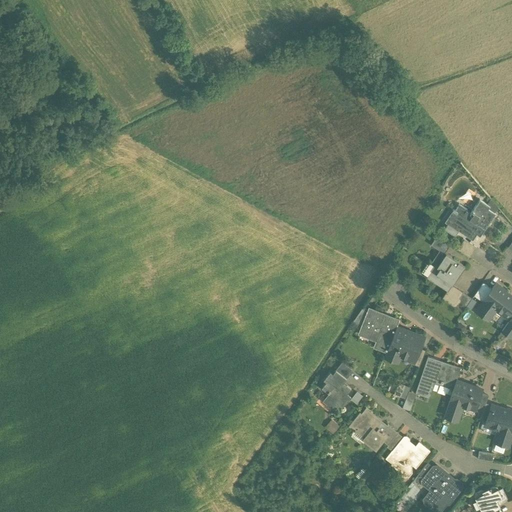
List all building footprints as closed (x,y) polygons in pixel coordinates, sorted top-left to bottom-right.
[(470,213),(466,211),(467,209),(459,204),(455,210),(454,209),(453,210),(455,212),(449,221),(460,228),(458,231),(472,240),(479,230),(483,232),(495,214),(488,209),(490,206),(480,199),(470,213)] [(476,247),(463,238),(456,248),(469,257),(476,247)] [(462,264),(441,250),(436,257),(440,260),(428,279),(446,291),(447,291),(451,285),(456,278),(453,276),(462,264)] [(451,285),(447,291),(446,291),(441,299),(453,307),(463,293),(451,285)] [(511,297),(494,285),(477,308),(486,315),(493,306),(509,318),(511,314),(511,297)] [(463,293),(453,307),(462,313),(471,298),(463,293)] [(363,306),(355,318),(364,322),(369,309),(363,306)] [(398,320),(370,308),(369,309),(364,322),(360,332),(378,340),(375,346),(386,350),(396,327),(398,320)] [(423,338),(396,327),(386,350),(385,353),(394,357),(397,351),(402,353),(401,355),(412,359),(414,360),(419,348),(423,338)] [(419,348),(414,360),(412,359),(410,362),(419,366),(425,350),(419,348)] [(460,367),(427,356),(415,393),(427,397),(433,379),(440,382),(440,383),(437,390),(438,392),(443,394),(444,393),(445,393),(450,395),(455,380),(460,367)] [(352,370),(342,362),(332,373),(343,382),(352,370)] [(332,373),(330,371),(323,379),(325,381),(321,387),(331,395),(324,403),(333,410),(337,405),(341,408),(350,397),(347,394),(351,388),(343,382),(332,373)] [(481,389),(455,380),(450,395),(444,416),(457,421),(462,406),(482,412),(485,402),(488,395),(480,393),(481,389)] [(398,383),(393,394),(400,397),(404,385),(398,383)] [(492,404),(485,402),(482,412),(480,418),(486,420),(492,404)] [(511,433),(511,411),(492,404),(486,420),(484,427),(497,432),(494,442),(508,447),(511,433)] [(386,425),(365,407),(361,412),(359,411),(348,425),(364,437),(362,439),(375,450),(383,441),(387,445),(397,432),(387,424),(386,425)] [(324,427),(333,433),(339,425),(330,419),(324,427)] [(387,445),(386,447),(391,451),(402,437),(397,432),(387,445)] [(416,444),(406,435),(403,436),(402,437),(391,451),(385,458),(391,463),(394,461),(397,463),(398,474),(402,477),(408,477),(411,472),(411,466),(412,465),(415,468),(429,450),(418,441),(416,444)] [(493,453),(478,451),(477,459),(492,461),(493,453)] [(427,463),(415,478),(420,483),(423,479),(422,478),(431,467),(427,463)] [(456,480),(436,466),(432,465),(431,467),(422,478),(423,479),(434,487),(435,490),(426,500),(436,508),(440,503),(445,507),(462,488),(462,483),(456,479),(456,480)] [(434,487),(423,479),(420,483),(420,484),(429,490),(422,499),(422,503),(433,511),(440,511),(445,507),(440,503),(436,508),(426,500),(435,490),(434,487)] [(493,485),(484,489),(482,487),(476,490),(475,493),(478,498),(476,499),(475,502),(476,505),(480,506),(482,505),(485,511),(487,511),(496,508),(501,506),(499,503),(505,501),(506,497),(501,487),(498,488),(496,485),(493,485)]
